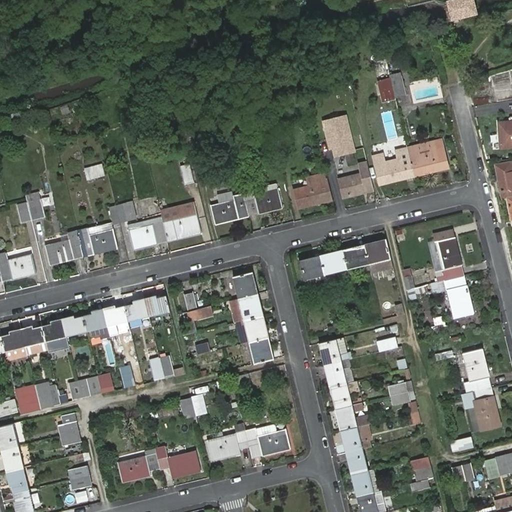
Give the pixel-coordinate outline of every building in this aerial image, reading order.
[(477,7),(475,0),(445,0),(449,14),(451,22),(479,15),(477,7)] [(395,53),(385,55),(387,61),(397,59),(395,53)] [(400,74),(390,76),(391,79),(395,97),(405,95),(400,74)] [(354,150),(345,115),(323,121),(330,147),(333,147),(335,155),(354,150)] [(511,116),(510,116),(510,122),(499,123),(500,147),(511,146),(511,116)] [(203,127),(195,128),(200,149),(208,147),(203,127)] [(200,149),(195,128),(186,130),(191,150),(200,149)] [(276,144),(284,142),(283,134),(275,137),(276,144)] [(441,140),(408,148),(410,157),(414,175),(448,167),(441,140)] [(287,152),(284,142),(276,144),(279,155),(287,152)] [(410,157),(408,148),(397,151),(399,160),(410,157)] [(414,175),(410,157),(399,160),(375,165),(380,184),(414,175)] [(366,162),(358,164),(361,174),(338,179),(342,197),(365,190),(365,192),(373,190),(366,162)] [(511,174),(511,172),(511,162),(496,165),(502,198),(507,197),(511,219),(511,218),(511,174)] [(180,165),(184,183),(194,181),(189,163),(180,165)] [(87,180),(104,175),(103,166),(85,170),(87,180)] [(298,208),(332,199),(326,173),(306,178),(307,187),(294,190),(298,208)] [(243,193),(248,215),(282,206),(278,189),(254,194),(253,189),(243,192),(243,193)] [(25,194),(27,200),(39,197),(38,191),(25,194)] [(214,223),(248,215),(243,193),(233,195),(234,200),(217,204),(210,206),(214,223)] [(216,197),(217,204),(234,200),(233,195),(232,193),(216,197)] [(40,199),(27,202),(31,219),(44,216),(40,199)] [(114,205),(119,222),(136,217),(133,201),(114,205)] [(31,219),(27,202),(17,204),(21,221),(31,219)] [(194,203),(160,211),(161,216),(167,239),(201,231),(194,203)] [(113,223),(119,222),(114,205),(109,206),(113,223)] [(167,239),(161,216),(127,224),(134,248),(167,239)] [(78,231),(84,255),(117,247),(111,222),(78,231)] [(433,233),(435,241),(453,237),(451,228),(433,233)] [(50,263),(84,255),(78,231),(68,233),(69,240),(62,242),(46,246),(50,263)] [(60,235),(62,242),(69,240),(68,233),(60,235)] [(435,241),(444,279),(463,275),(453,237),(435,241)] [(364,247),(368,264),(375,262),(377,269),(392,266),(386,242),(375,245),(374,241),(369,242),(370,246),(364,247)] [(343,252),(347,269),(368,264),(364,247),(359,249),(358,245),(351,246),(352,250),(343,252)] [(321,257),(325,274),(347,269),(343,252),(332,255),(331,251),(326,252),(327,256),(321,257)] [(310,260),(300,262),(304,279),(325,274),(321,257),(315,259),(314,255),(309,256),(310,260)] [(0,263),(0,269),(3,280),(35,272),(31,256),(8,261),(0,263)] [(368,264),(370,271),(377,269),(375,262),(368,264)] [(250,272),(233,277),(238,299),(256,294),(254,288),(257,287),(255,281),(252,281),(250,272)] [(411,275),(403,277),(406,289),(414,287),(411,275)] [(444,279),(430,283),(432,291),(433,294),(442,292),(447,290),(454,317),(472,313),(463,275),(444,279)] [(430,283),(414,287),(416,295),(432,291),(430,283)] [(414,287),(406,289),(409,300),(416,297),(416,295),(414,287)] [(448,319),(454,317),(447,290),(442,292),(448,319)] [(149,316),(169,311),(165,295),(157,297),(156,294),(149,296),(151,299),(145,301),(149,316)] [(184,296),(188,311),(197,309),(193,294),(184,296)] [(238,299),(231,300),(236,322),(237,322),(261,316),(259,307),(261,306),(260,300),(257,300),(256,294),(238,299)] [(124,306),(128,321),(149,316),(145,301),(139,302),(137,299),(132,301),(133,304),(124,306)] [(108,326),(128,321),(124,306),(115,308),(114,305),(109,306),(109,309),(104,311),(107,325),(108,326)] [(209,306),(197,309),(198,315),(210,312),(209,306)] [(92,313),(83,316),(87,331),(91,330),(92,335),(95,337),(101,335),(102,336),(110,334),(108,326),(107,325),(104,311),(104,310),(98,312),(97,309),(91,311),(92,313)] [(62,321),(66,336),(87,331),(83,316),(75,317),(74,314),(67,316),(67,319),(62,321)] [(264,326),(261,316),(237,322),(242,344),(249,342),(267,338),(265,332),(268,332),(266,325),(264,326)] [(48,350),(48,352),(69,347),(66,336),(62,321),(62,320),(56,322),(55,319),(50,321),(50,323),(42,325),(46,341),(48,350)] [(27,329),(21,330),(27,355),(48,350),(46,341),(42,325),(33,328),(32,325),(26,326),(27,329)] [(9,334),(1,336),(5,351),(7,360),(27,356),(27,355),(21,330),(15,332),(15,329),(8,331),(9,334)] [(128,333),(117,335),(122,355),(133,352),(128,333)] [(347,352),(343,337),(318,343),(322,356),(325,355),(327,364),(342,361),(340,354),(347,352)] [(268,342),(267,338),(249,342),(254,363),(272,359),(269,348),(272,348),(270,342),(268,342)] [(377,341),(380,352),(396,347),(394,338),(377,341)] [(196,345),(198,355),(210,351),(208,342),(196,345)] [(159,358),(157,349),(150,351),(152,360),(159,358)] [(466,385),(468,393),(473,391),(490,387),(480,349),(463,353),(471,384),(466,385)] [(347,352),(340,354),(342,361),(351,358),(349,351),(347,352)] [(455,362),(452,351),(444,353),(446,357),(436,359),(438,366),(455,362)] [(169,355),(159,358),(163,376),(174,373),(169,355)] [(163,376),(159,358),(152,360),(149,361),(154,378),(163,376)] [(407,368),(405,359),(399,360),(401,370),(407,368)] [(342,361),(327,364),(329,373),(326,374),(329,387),(354,381),(350,365),(343,367),(342,361)] [(134,383),(130,364),(120,366),(125,385),(134,383)] [(110,372),(98,375),(102,391),(114,388),(110,372)] [(232,377),(234,385),(250,381),(248,373),(232,377)] [(78,380),(82,396),(102,391),(98,375),(78,380)] [(73,398),(82,396),(78,380),(69,383),(73,398)] [(359,390),(356,380),(354,381),(329,387),(332,400),(335,399),(338,408),(352,405),(349,392),(359,390)] [(48,382),(35,385),(41,409),(61,404),(56,383),(49,385),(48,382)] [(390,396),(407,392),(405,382),(388,386),(390,396)] [(41,409),(35,385),(17,389),(23,413),(41,409)] [(490,387),(473,391),(475,400),(476,406),(482,430),(499,425),(490,387)] [(468,393),(464,394),(461,394),(464,409),(476,406),(475,400),(473,391),(468,393)] [(407,392),(390,396),(393,406),(411,401),(408,392),(407,392)] [(196,416),(191,397),(181,399),(185,418),(196,416)] [(0,415),(18,411),(14,398),(0,401),(0,415)] [(412,414),(418,413),(415,401),(409,403),(412,414)] [(362,403),(352,405),(354,412),(364,410),(362,403)] [(355,417),(352,405),(338,408),(340,416),(336,418),(340,431),(358,427),(364,425),(372,423),(370,413),(355,417)] [(57,425),(60,435),(78,430),(76,420),(75,412),(61,415),(63,424),(57,425)] [(414,424),(420,423),(418,413),(412,414),(414,424)] [(19,445),(14,423),(0,426),(0,440),(2,440),(4,448),(19,445)] [(239,449),(249,447),(245,431),(244,426),(243,423),(233,425),(236,433),(207,440),(212,459),(240,452),(239,449)] [(249,447),(251,457),(290,447),(286,429),(277,431),(275,424),(258,428),(245,431),(249,447)] [(367,440),(364,425),(358,427),(361,441),(367,440)] [(347,444),(349,452),(363,449),(369,447),(367,440),(361,441),(358,427),(340,431),(343,445),(347,444)] [(78,430),(60,435),(62,445),(81,441),(78,430)] [(469,437),(449,442),(452,452),(472,447),(469,437)] [(19,445),(4,448),(6,457),(2,458),(6,471),(24,467),(19,445)] [(363,449),(349,452),(351,461),(348,462),(351,474),(368,470),(363,449)] [(156,453),(160,469),(169,467),(172,476),(200,470),(196,451),(168,457),(166,450),(156,453)] [(150,471),(160,469),(156,453),(146,455),(146,457),(117,463),(122,481),(151,474),(150,471)] [(499,474),(509,472),(505,456),(495,458),(499,474)] [(462,467),(465,481),(474,479),(470,464),(462,467)] [(68,470),(71,479),(89,474),(86,465),(68,470)] [(413,470),(416,482),(428,479),(434,478),(431,466),(413,470)] [(29,488),(24,467),(6,471),(9,484),(12,483),(14,492),(29,488)] [(456,484),(465,481),(462,467),(453,469),(456,484)] [(373,469),(368,470),(374,492),(379,491),(373,469)] [(374,492),(368,470),(351,474),(354,488),(358,487),(360,496),(374,492)] [(89,474),(71,479),(73,489),(91,484),(89,474)] [(429,486),(428,479),(416,482),(411,483),(412,491),(429,486)] [(29,488),(14,492),(16,500),(13,501),(15,511),(29,511),(34,511),(29,488)] [(385,511),(386,511),(381,491),(379,491),(374,492),(360,496),(362,505),(358,505),(359,511),(385,511)] [(511,511),(511,496),(493,501),(495,506),(496,511),(511,511)]
